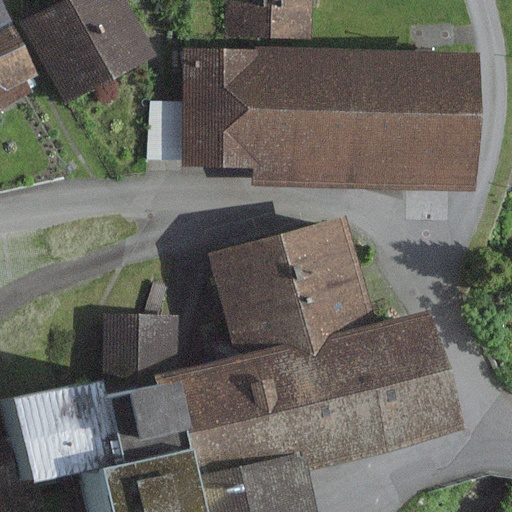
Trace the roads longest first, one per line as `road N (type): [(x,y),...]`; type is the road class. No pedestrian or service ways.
road 1 (residential): [(0,216),(216,194),(292,197),(352,211),(377,224),(443,302),(485,418)]
road 2 (unclassified): [(485,418),(436,473),(355,511)]
